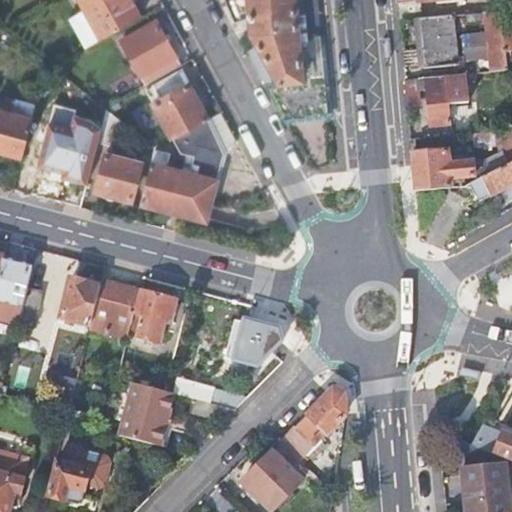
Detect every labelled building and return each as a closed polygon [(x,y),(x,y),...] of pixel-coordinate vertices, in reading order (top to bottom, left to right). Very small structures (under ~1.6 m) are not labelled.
[(80,0),(86,10),(102,40),(142,18),(132,0),(80,0)] [(251,0),(254,32),(261,45),(281,82),(265,85),(284,119),(328,113),(324,78),(304,81),(296,0),(251,0)] [(296,0),(304,81),(324,78),(320,36),(306,37),(304,13),(302,0),(296,0)] [(302,0),(304,13),(318,12),(316,0),(302,0)] [(71,19),(88,49),(102,40),(86,10),(71,19)] [(486,12),(490,46),(491,59),(493,71),(508,70),(508,61),(511,60),(511,55),(511,50),(511,28),(504,29),(502,11),(486,12)] [(452,15),(420,18),(425,69),(458,65),(458,64),(456,49),(452,15)] [(147,72),(152,81),(181,65),(157,22),(123,41),(142,75),(147,72)] [(261,45),(247,53),(265,85),(281,82),(261,45)] [(491,59),(490,46),(482,46),(483,60),(491,59)] [(456,49),(458,64),(465,63),(464,48),(456,49)] [(174,138),(209,118),(182,71),(148,90),(174,138)] [(468,101),(466,74),(419,78),(420,86),(427,85),(431,125),(451,123),(449,103),(468,101)] [(406,80),(408,104),(421,103),(420,86),(419,78),(406,80)] [(104,123),(107,111),(104,108),(94,121),(104,123)] [(0,150),(23,156),(33,118),(0,109),(0,150)] [(107,111),(104,123),(99,142),(113,146),(120,121),(107,111)] [(151,164),(141,204),(207,221),(224,153),(229,155),(234,140),(221,112),(219,113),(209,118),(174,138),(182,153),(195,157),(191,174),(151,164)] [(82,145),(97,149),(99,142),(104,123),(94,121),(88,120),(82,145)] [(497,132),(475,134),(476,147),(499,144),(497,132)] [(29,174),(67,184),(76,150),(38,140),(29,174)] [(464,186),(474,182),(509,165),(503,151),(487,159),(474,161),(463,163),(462,157),(449,159),(448,149),(412,153),(416,191),(425,190),(442,188),(464,186)] [(141,163),(106,154),(96,191),(132,201),(141,163)] [(511,163),(509,165),(474,182),(482,201),(502,190),(508,202),(511,200),(511,163)] [(4,261),(0,275),(0,320),(19,326),(19,324),(28,288),(33,268),(4,261)] [(93,315),(100,286),(71,279),(61,319),(90,326),(93,315)] [(139,292),(101,282),(100,286),(93,315),(131,324),(134,313),(139,292)] [(43,292),(28,288),(19,324),(35,328),(43,292)] [(176,301),(139,292),(134,313),(143,316),(138,337),(138,338),(160,343),(166,320),(171,321),(176,301)] [(143,316),(134,313),(131,324),(129,334),(138,337),(143,316)] [(243,323),(235,321),(225,357),(257,365),(281,340),(278,327),(244,319),(243,323)] [(80,369),(118,379),(121,366),(83,356),(80,369)] [(465,365),(463,373),(483,377),(484,370),(465,365)] [(178,379),(174,394),(175,394),(197,400),(235,410),(247,397),(178,379)] [(165,392),(133,383),(131,389),(124,418),(120,437),(161,447),(166,428),(167,426),(170,414),(175,394),(174,394),(165,392)] [(334,386),(276,446),(296,466),(347,412),(346,390),(334,386)] [(63,396),(59,410),(69,413),(73,399),(63,396)] [(224,421),(235,410),(197,400),(194,414),(224,421)] [(511,436),(504,433),(496,453),(511,459),(511,436)] [(466,442),(462,442),(463,469),(467,469),(471,511),(509,511),(504,462),(478,448),(472,445),(466,442)] [(273,510),(306,476),(296,466),(276,446),(243,480),(273,510)] [(29,459),(0,451),(0,511),(10,511),(16,492),(22,494),(29,459)] [(57,464),(47,499),(80,508),(84,493),(85,494),(86,489),(98,492),(105,489),(111,466),(108,460),(81,453),(75,456),(72,468),(57,464)]
